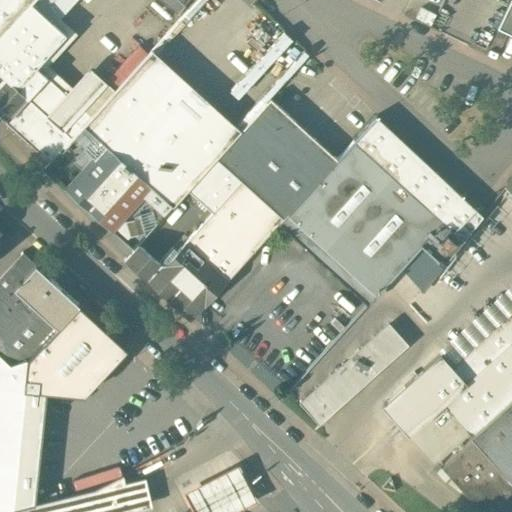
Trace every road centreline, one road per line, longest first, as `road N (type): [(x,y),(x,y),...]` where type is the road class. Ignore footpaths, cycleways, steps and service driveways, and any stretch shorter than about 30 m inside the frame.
road 1 (residential): [(340,511),(0,186)]
road 2 (residential): [(444,153),(284,0)]
road 3 (residential): [(323,0),(511,95)]
